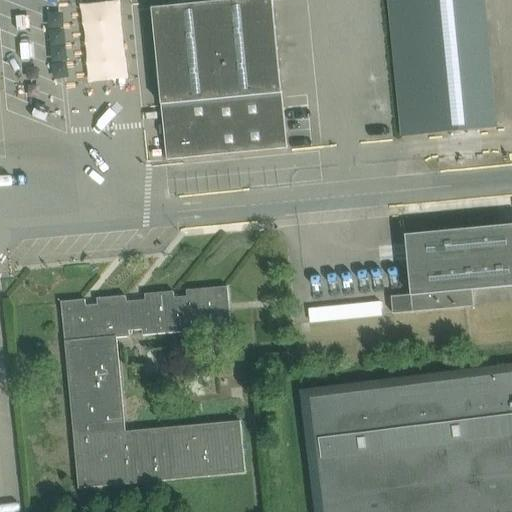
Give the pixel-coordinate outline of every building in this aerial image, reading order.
[(233,0),(153,8),(166,140),(168,160),(288,148),(286,128),(274,0),(233,0)] [(485,0),(390,0),(403,137),(498,128),(485,0)] [(511,225),(407,235),(408,255),(412,294),(392,296),(393,313),(467,306),(474,305),(473,290),(511,286),(511,225)] [(127,430),(118,338),(130,337),(130,330),(143,329),(144,334),(184,331),(184,328),(191,328),(191,330),(232,327),(230,307),(228,287),(188,291),(188,297),(178,298),(178,295),(175,295),(175,292),(146,295),(146,298),(143,298),(144,301),(130,302),(130,299),(127,299),(127,296),(98,299),(98,302),(95,302),(96,305),(87,306),(86,300),(62,302),(66,343),(80,487),(247,472),(242,420),(127,430)] [(382,304),(334,305),(334,316),(383,315),(382,304)] [(511,511),(511,364),(301,390),(316,511),(511,511)]
